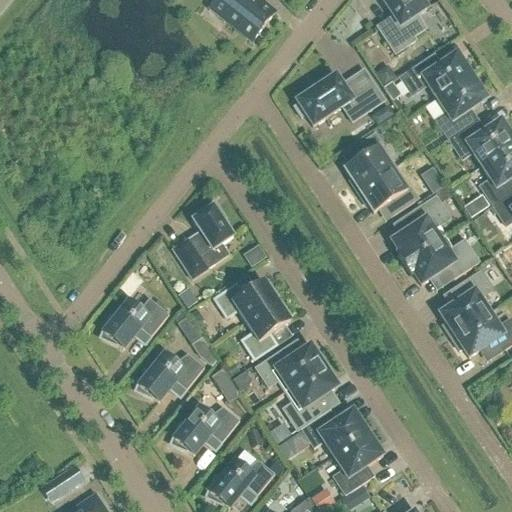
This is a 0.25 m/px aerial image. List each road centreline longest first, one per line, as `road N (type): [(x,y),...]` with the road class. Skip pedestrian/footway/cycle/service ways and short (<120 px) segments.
road 1 (residential): [(511,475),(254,101)]
road 2 (residential): [(207,154),(447,511)]
road 3 (residential): [(42,346),(207,154)]
road 4 (unclassified): [(150,511),(42,346)]
road 5 (residential): [(334,0),(254,101)]
